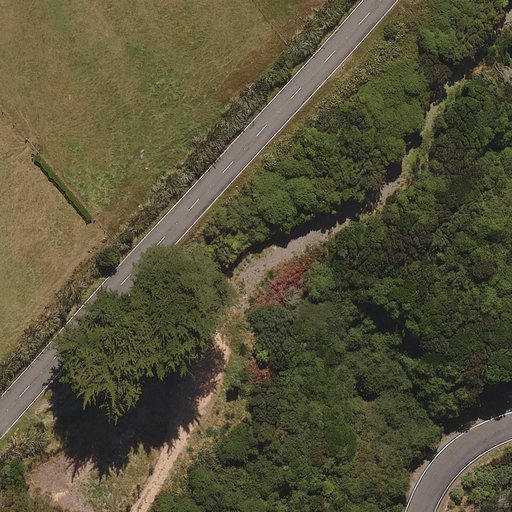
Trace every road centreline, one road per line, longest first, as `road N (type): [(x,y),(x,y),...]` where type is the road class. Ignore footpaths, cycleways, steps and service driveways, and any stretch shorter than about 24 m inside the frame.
road 1 (secondary): [(0,420),(378,0)]
road 2 (tertiary): [(412,511),(434,463),(511,415)]
